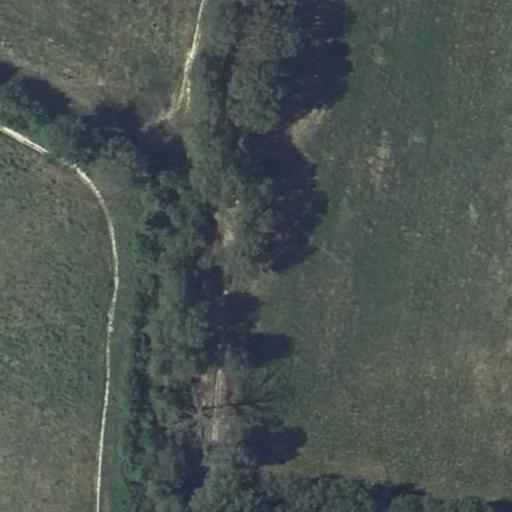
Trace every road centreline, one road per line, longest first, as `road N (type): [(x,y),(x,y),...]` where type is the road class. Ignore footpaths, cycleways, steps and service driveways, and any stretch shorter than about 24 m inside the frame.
road 1 (track): [(187,511),(202,297),(241,0)]
road 2 (track): [(190,466),(454,511)]
